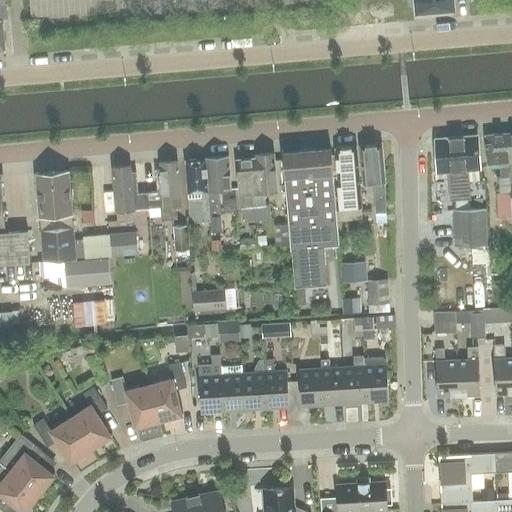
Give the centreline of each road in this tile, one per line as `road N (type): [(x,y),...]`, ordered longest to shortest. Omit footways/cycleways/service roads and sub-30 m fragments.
road 1 (residential): [(511,33),(0,78)]
road 2 (residential): [(0,156),(403,114)]
road 3 (residential): [(413,435),(188,449),(125,477),(87,511)]
road 4 (residential): [(413,435),(403,114)]
